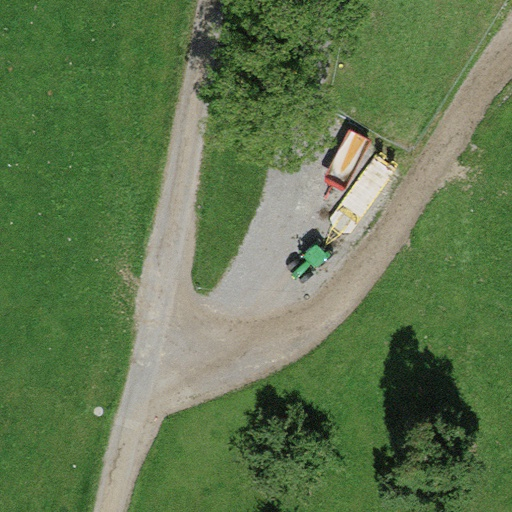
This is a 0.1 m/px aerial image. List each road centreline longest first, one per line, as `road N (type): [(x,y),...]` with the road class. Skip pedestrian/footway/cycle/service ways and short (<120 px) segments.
road 1 (unclassified): [(215,0),(164,342),(117,511)]
road 2 (track): [(511,48),(333,316),(299,339),(243,355),(164,342)]
